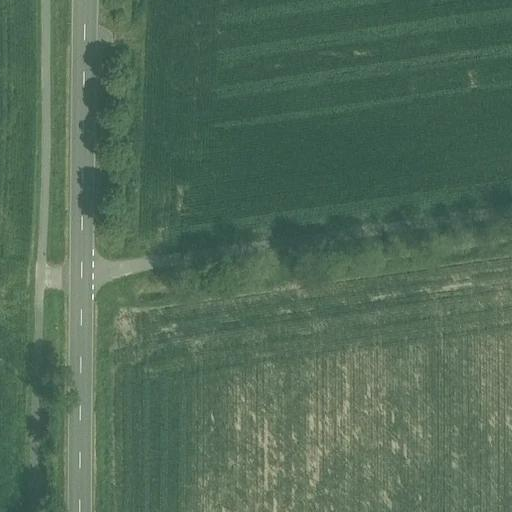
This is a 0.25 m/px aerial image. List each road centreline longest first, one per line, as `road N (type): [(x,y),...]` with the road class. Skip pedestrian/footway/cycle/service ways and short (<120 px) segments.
road 1 (unclassified): [(83,277),(511,205)]
road 2 (tertiary): [(85,0),(83,277)]
road 3 (tertiary): [(83,277),(80,511)]
